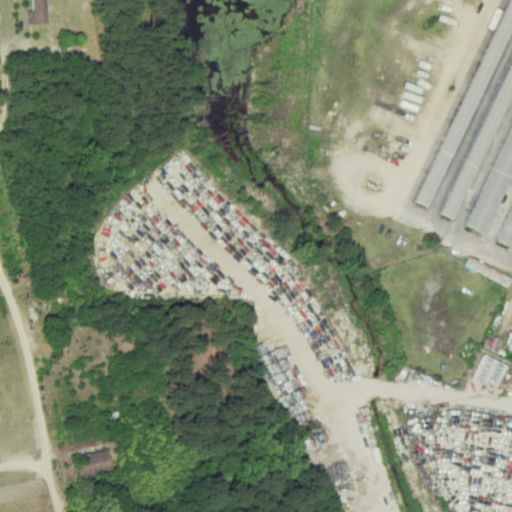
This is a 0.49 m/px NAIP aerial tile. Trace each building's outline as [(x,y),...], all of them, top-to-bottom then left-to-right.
[(31,0),(32,10),(25,10),(26,23),(47,23),(45,0),(31,0)] [(441,213),(454,218),(482,152),(469,146),(441,213)] [(485,182),(466,225),(484,233),(507,180),(504,179),(500,189),(488,184),(489,183),(485,182)] [(505,282),(508,274),(466,257),(463,266),(505,282)] [(501,340),(486,334),(481,347),(496,353),(501,340)] [(471,376),(495,387),(506,365),(482,353),(471,376)] [(112,470),(108,448),(74,455),(78,476),(112,470)]
